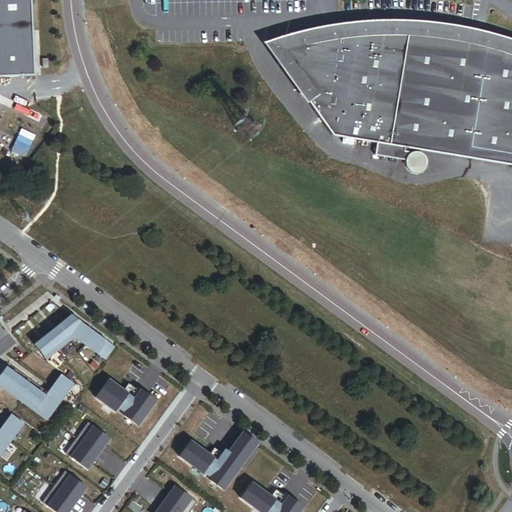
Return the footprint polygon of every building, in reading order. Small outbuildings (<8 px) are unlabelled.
[(0,0),(0,77),(35,76),(31,0),(0,0)] [(511,46),(498,42),(485,38),(465,34),(447,31),(428,29),(412,27),(391,27),(375,28),(350,29),(328,33),(298,38),(271,47),(299,87),(306,46),(327,42),(349,39),(372,37),(392,37),(416,37),(434,39),(460,43),(480,47),(498,52),(511,56),(511,46)] [(327,42),(306,46),(299,87),(338,139),(383,146),(380,159),(411,164),(412,170),(414,173),(418,176),(422,176),(427,175),(431,171),(432,168),(433,165),(431,160),(429,157),(425,155),(421,154),(417,155),(407,154),(408,150),(511,167),(511,56),(498,52),(480,47),(460,43),(434,39),(416,37),(392,37),(372,37),(349,39),(327,42)] [(44,357),(47,360),(52,356),(49,353),(55,348),(57,351),(63,347),(60,344),(71,335),(105,360),(115,347),(71,315),(34,345),(44,357)] [(34,411),(46,420),(48,417),(49,418),(74,384),(61,375),(45,395),(1,363),(0,364),(0,381),(36,408),(34,411)] [(156,402),(141,391),(134,400),(128,396),(128,395),(109,381),(97,397),(116,410),(117,408),(123,413),(122,415),(138,426),(156,402)] [(0,456),(24,424),(11,415),(0,429),(0,456)] [(102,448),(109,438),(88,423),(77,438),(95,452),(99,446),(102,448)] [(224,489),(257,444),(243,433),(219,465),(213,460),(214,459),(191,442),(180,457),(202,473),(204,472),(211,477),(209,479),(224,489)] [(86,470),(94,460),(91,458),(95,452),(77,438),(65,454),(86,470)] [(79,497),(86,487),(64,472),(53,487),(71,501),(76,495),(79,497)] [(211,477),(204,472),(202,473),(201,475),(208,480),(209,479),(211,477)] [(299,511),(303,508),(288,497),(281,506),(275,501),(275,500),(252,483),(241,498),(259,511),(299,511)] [(67,506),(71,501),(53,487),(41,503),(54,511),(67,511),(70,509),(67,506)] [(177,511),(189,511),(197,502),(175,487),(168,496),(171,498),(167,504),(177,511)]
